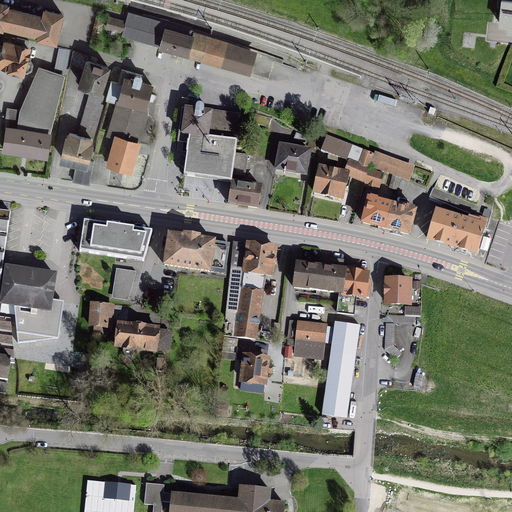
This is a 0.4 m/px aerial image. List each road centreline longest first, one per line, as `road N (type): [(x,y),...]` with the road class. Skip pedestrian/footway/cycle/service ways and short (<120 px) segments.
road 1 (residential): [(172,75),(226,81),(346,116),(487,195),(511,185)]
road 2 (residential): [(362,467),(7,432),(0,438)]
road 3 (primary): [(381,246),(153,208)]
road 4 (residential): [(362,467),(381,246)]
road 5 (primary): [(153,208),(0,186)]
road 6 (primary): [(511,288),(381,246)]
road 7 (residential): [(172,75),(153,208)]
